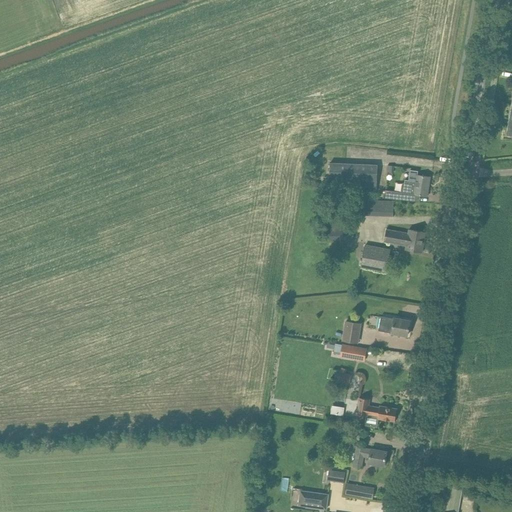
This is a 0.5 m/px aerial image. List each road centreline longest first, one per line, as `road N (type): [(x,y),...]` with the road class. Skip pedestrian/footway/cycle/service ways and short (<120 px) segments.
road 1 (tertiary): [(404,511),(464,170)]
road 2 (tertiary): [(464,170),(494,0)]
